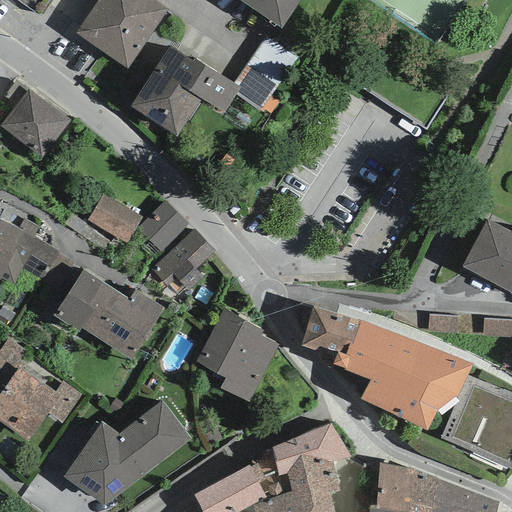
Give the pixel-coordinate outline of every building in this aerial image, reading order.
[(17,0),(42,17),(53,1),(51,0),(17,0)] [(164,9),(151,0),(95,0),(77,29),(126,65),(164,9)] [(239,0),(281,27),(299,0),(239,0)] [(259,111),(297,57),(268,37),(235,85),(240,88),(235,95),(259,111)] [(194,58),(192,62),(168,46),(129,105),(177,136),(201,100),(222,114),(239,88),(194,58)] [(69,121),(29,90),(1,126),(41,157),(69,121)] [(127,243),(142,217),(103,195),(88,220),(127,243)] [(166,201),(138,228),(160,251),(188,224),(166,201)] [(0,278),(14,284),(23,268),(59,291),(73,263),(59,254),(33,237),(38,228),(24,219),(19,229),(0,219),(0,278)] [(511,228),(510,231),(487,220),(461,267),(511,293),(511,228)] [(194,229),(150,269),(166,287),(169,284),(177,295),(185,288),(188,290),(203,278),(195,269),(214,251),(194,229)] [(82,271),(53,315),(79,333),(81,329),(131,360),(164,309),(135,291),(128,299),(82,271)] [(319,348),(337,352),(345,355),(350,344),(352,345),(361,321),(313,306),(301,348),(318,353),(319,348)] [(265,330),(223,308),(195,362),(226,378),(220,388),(248,403),(279,344),(262,335),(265,330)] [(457,333),(458,316),(429,314),(428,331),(457,333)] [(511,334),(511,320),(484,319),(483,336),(511,337),(511,334)] [(370,381),(361,400),(426,432),(436,412),(459,396),(468,376),(473,365),(361,321),(352,345),(350,344),(345,355),(337,352),(333,364),(345,369),(344,371),(370,381)] [(0,350),(0,388),(2,391),(19,367),(23,370),(26,364),(19,360),(25,351),(8,339),(0,350)] [(2,391),(0,393),(0,422),(27,442),(48,414),(60,396),(55,393),(23,370),(19,367),(2,391)] [(459,396),(439,438),(510,467),(511,462),(511,394),(468,376),(459,396)] [(63,381),(55,393),(60,396),(48,414),(62,424),(82,395),(63,381)] [(101,421),(63,477),(104,506),(191,439),(161,401),(118,435),(101,421)] [(332,462),(350,457),(330,423),(272,448),(278,476),(285,474),(287,479),(268,487),(266,488),(268,491),(272,498),(252,506),(253,511),(334,511),(330,494),(340,493),(332,462)] [(408,511),(412,470),(380,463),(376,508),(396,511),(408,511)] [(202,511),(240,511),(266,498),(263,493),(268,491),(266,488),(268,487),(257,464),(250,468),(249,465),(193,495),(202,511)] [(431,511),(438,479),(412,470),(408,511),(431,511)] [(495,511),(498,502),(438,479),(431,511),(495,511)] [(202,511),(193,495),(165,508),(167,511),(202,511)]
